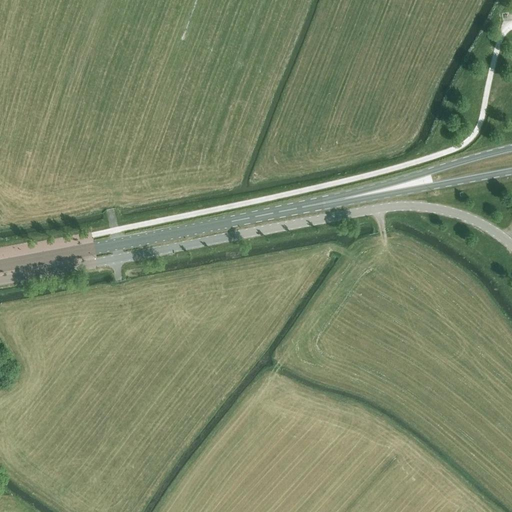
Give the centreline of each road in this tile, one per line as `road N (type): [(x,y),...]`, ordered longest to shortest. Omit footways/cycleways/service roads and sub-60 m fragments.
road 1 (unclassified): [(0,280),(393,206),(462,215),(511,244)]
road 2 (primary): [(0,266),(354,196)]
road 3 (primary): [(511,148),(354,196)]
road 4 (primary): [(354,196),(511,171)]
